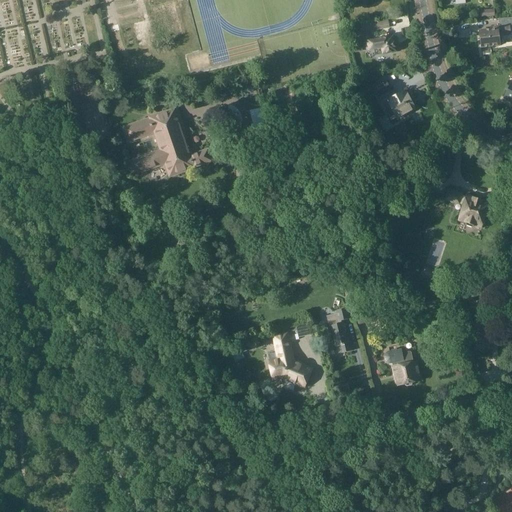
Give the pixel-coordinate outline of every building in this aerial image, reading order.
[(143,0),(113,0),(124,46),(146,42),(144,34),(164,31),(165,38),(180,36),(173,0),(165,0),(144,4),(143,0)] [(388,21),(362,26),(363,32),(363,34),(365,42),(367,51),(377,49),(378,55),(384,54),(386,54),(389,54),(390,53),(396,52),(396,51),(397,50),(397,45),(395,45),(393,37),(380,39),(380,40),(373,41),(372,36),(371,36),(370,32),(390,27),(388,21)] [(501,36),(511,35),(510,25),(501,26),(500,24),(494,25),(494,28),(479,30),(481,48),(501,46),(501,44),(502,44),(501,36)] [(108,67),(101,64),(98,70),(106,73),(108,67)] [(386,80),(374,87),(380,98),(391,120),(415,108),(407,94),(405,95),(404,92),(394,97),(391,91),(392,91),(386,80)] [(167,166),(171,177),(190,170),(190,171),(192,171),(191,169),(213,161),(209,148),(192,154),(184,132),(186,132),(178,107),(149,118),(149,119),(123,128),(128,142),(154,133),(161,152),(134,161),(139,175),(167,166)] [(441,165),(436,159),(427,166),(432,172),(441,165)] [(459,204),(463,205),(458,221),(466,223),(466,224),(467,226),(472,228),(474,227),(474,226),(481,229),(482,226),(484,226),(485,221),(484,219),(487,212),(489,212),(490,207),(489,206),(489,204),(466,196),(466,197),(462,196),(463,195),(449,190),(446,200),(459,205),(459,204)] [(434,284),(437,272),(421,267),(418,279),(434,284)] [(501,276),(480,279),(482,289),(498,286),(501,276)] [(330,332),(332,331),(336,348),(341,347),(342,354),(352,351),(345,321),(351,319),(348,308),(335,312),(336,314),(326,316),(330,332)] [(368,308),(356,311),(359,324),(372,321),(370,313),(369,308),(368,308)] [(472,343),(474,351),(492,348),(489,335),(491,333),(490,318),(465,323),(468,342),(472,343)] [(314,369),(304,365),(302,362),(299,361),(296,361),(295,360),(288,332),(272,336),(277,358),(268,360),(273,382),(282,380),(305,389),(314,369)] [(391,364),(392,364),(404,361),(403,353),(402,349),(389,351),(388,352),(387,352),(386,353),(385,354),(384,356),(384,357),(384,358),(384,359),(384,360),(385,361),(385,362),(386,362),(387,363),(388,364),(389,364),(390,364),(391,364)] [(413,383),(421,381),(416,362),(393,367),(397,386),(405,384),(405,386),(407,387),(412,386),(413,384),(413,383)]
